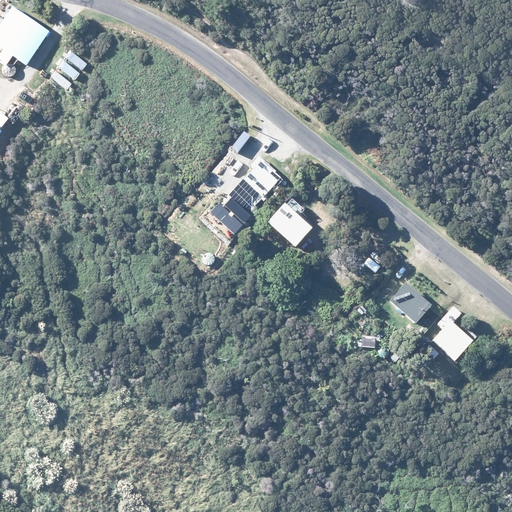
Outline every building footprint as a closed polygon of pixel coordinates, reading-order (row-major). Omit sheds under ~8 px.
[(13,6),(0,25),(0,46),(27,65),(49,30),(13,6)] [(0,59),(6,63),(11,56),(3,51),(0,55),(0,59)] [(0,127),(8,118),(0,111),(0,133),(2,131),(0,129),(0,127)] [(261,162),(242,181),(263,199),(280,179),(261,162)] [(258,203),(262,198),(256,193),(251,198),(258,203)] [(265,224),(293,250),(310,231),(283,205),(265,224)] [(389,303),(415,326),(431,308),(405,285),(389,303)] [(432,341),(455,362),(472,342),(452,324),(460,315),(452,308),(437,326),(442,330),(432,341)] [(379,337),(360,336),(359,348),(378,349),(379,337)] [(439,354),(429,345),(424,351),(434,361),(439,354)]
